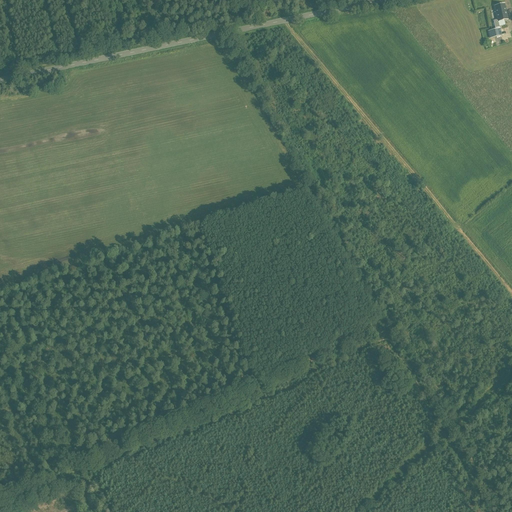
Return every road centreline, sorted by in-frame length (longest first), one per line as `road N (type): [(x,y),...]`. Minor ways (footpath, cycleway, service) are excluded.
road 1 (tertiary): [(0,80),(383,0)]
road 2 (track): [(283,20),(511,293)]
road 3 (track): [(69,476),(388,336)]
road 4 (track): [(0,328),(69,476)]
